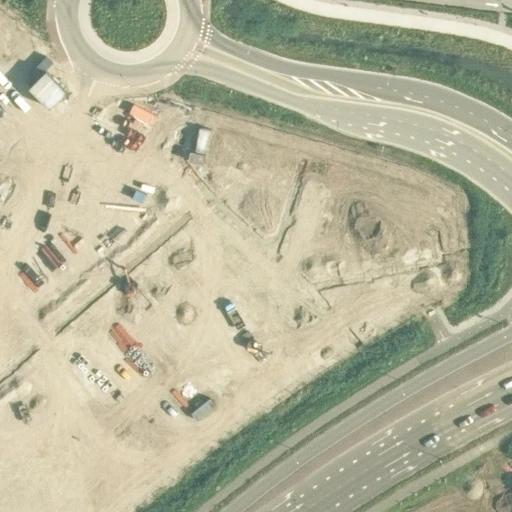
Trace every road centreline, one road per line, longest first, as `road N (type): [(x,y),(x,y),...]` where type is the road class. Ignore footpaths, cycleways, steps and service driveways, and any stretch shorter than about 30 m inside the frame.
road 1 (unclassified): [(116,117),(306,331),(291,360),(113,511)]
road 2 (tertiary): [(174,56),(471,157),(511,187)]
road 3 (tertiary): [(511,132),(464,107),(393,86),(268,65),(189,24)]
road 4 (primary): [(511,339),(364,416),(229,511)]
road 5 (primary): [(307,511),(511,391)]
road 6 (unclassified): [(9,197),(58,154),(98,70)]
